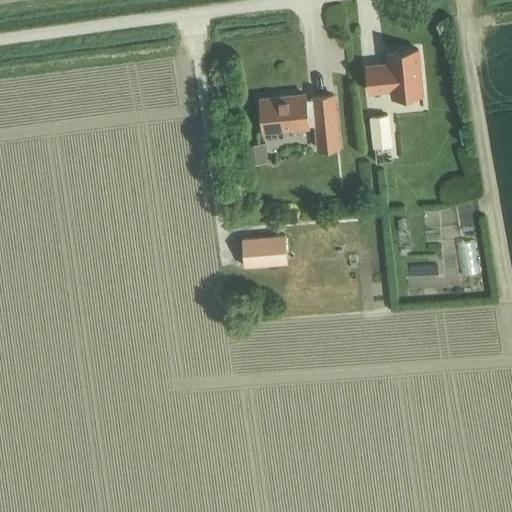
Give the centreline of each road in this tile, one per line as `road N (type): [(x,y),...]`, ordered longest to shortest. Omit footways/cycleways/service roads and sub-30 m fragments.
road 1 (track): [(508,299),(462,0)]
road 2 (unclassified): [(0,39),(293,0)]
road 3 (track): [(227,258),(191,13)]
